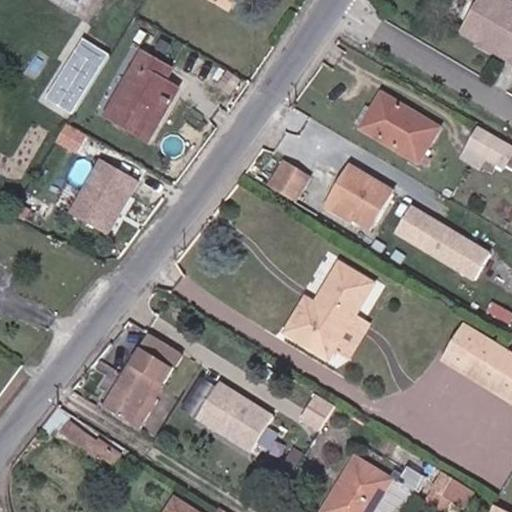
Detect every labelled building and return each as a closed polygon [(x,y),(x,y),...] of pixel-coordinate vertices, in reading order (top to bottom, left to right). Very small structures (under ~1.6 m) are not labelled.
[(49,0),(75,17),(81,7),(70,0),(49,0)] [(211,0),(230,11),(237,0),(211,0)] [(511,5),(503,0),(488,0),(469,34),(486,44),(488,41),(495,41),(511,51),(511,56),(511,58),(511,5)] [(73,115),(111,55),(85,39),(47,98),(73,115)] [(488,41),(486,44),(483,47),(497,56),(498,54),(505,57),(505,59),(511,63),(511,58),(511,56),(511,51),(495,41),(488,41)] [(107,117),(151,141),(159,127),(152,123),(164,102),(171,106),(180,89),(166,82),(173,70),(142,53),(107,117)] [(421,165),(433,144),(442,128),(383,92),(373,108),(364,125),(361,130),(421,165)] [(159,127),(171,106),(164,102),(152,123),(159,127)] [(364,125),(373,108),(367,104),(357,120),(364,125)] [(497,164),(509,144),(480,129),(464,156),(481,166),(487,158),(497,164)] [(452,155),(433,144),(421,165),(439,176),(452,155)] [(511,158),(511,146),(509,144),(497,164),(506,169),(507,167),(511,158)] [(287,158),(271,183),(300,201),(316,176),(287,158)] [(493,173),(497,164),(487,158),(481,166),(493,173)] [(139,181),(103,160),(72,213),(108,234),(139,181)] [(396,195),(350,167),(331,199),(376,227),(396,195)] [(432,195),(428,202),(462,222),(466,215),(432,195)] [(417,219),(452,240),(462,222),(428,202),(417,219)] [(384,244),(416,263),(425,248),(392,229),(384,244)] [(337,349),(357,317),(376,284),(341,264),(317,304),(308,297),(287,332),(331,359),(337,349)] [(372,326),(357,317),(337,349),(353,358),(372,326)] [(511,353),(467,326),(446,361),(511,400),(511,353)] [(184,353),(153,334),(108,406),(141,427),(159,398),(157,397),(184,353)] [(252,451),(274,416),(221,383),(199,418),(252,451)] [(320,431),(336,406),(317,394),(301,419),(320,431)] [(115,466),(121,457),(65,417),(59,424),(64,428),(61,432),(98,459),(101,455),(115,466)] [(375,511),(396,480),(359,457),(325,511),(375,511)] [(292,475),(299,464),(288,458),(282,468),(292,475)] [(477,492),(447,474),(436,490),(454,502),(465,510),(477,492)] [(403,511),(415,492),(396,480),(375,511),(403,511)] [(454,502),(436,490),(422,511),(440,511),(443,509),(448,511),(454,502)] [(197,511),(178,499),(168,511),(197,511)]
